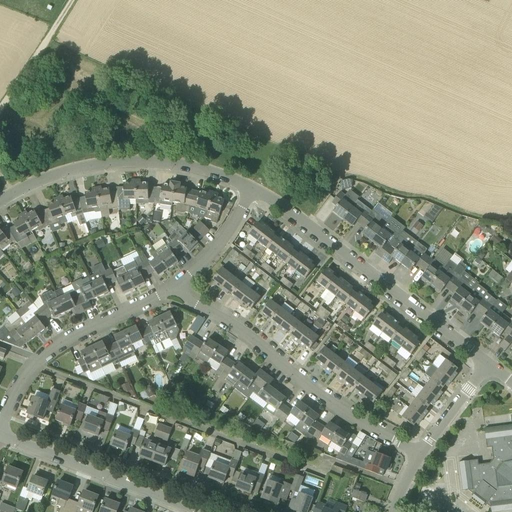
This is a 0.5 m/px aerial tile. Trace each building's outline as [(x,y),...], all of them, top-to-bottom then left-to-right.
[(116,188),(117,192),(119,208),(119,211),(130,211),(130,200),(136,200),(136,181),(131,181),(131,184),(124,184),(124,188),(116,188)] [(136,181),(136,200),(136,204),(154,204),(155,188),(148,188),(148,184),(141,184),(141,181),(136,181)] [(162,189),(155,188),(154,204),(160,205),(172,207),(173,203),(176,184),(171,183),(170,186),(163,185),(162,189)] [(185,213),(189,213),(193,194),(187,193),(187,189),(180,188),(180,184),(176,184),(173,203),(178,204),(177,213),(185,214),(185,213)] [(107,210),(119,208),(117,192),(110,193),(109,190),(102,191),(102,187),(97,188),(101,212),(106,212),(107,210)] [(86,197),(79,199),(83,214),(95,212),(96,213),(101,212),(97,188),(92,189),(93,192),(85,194),(86,197)] [(333,212),(343,220),(357,201),(357,200),(359,198),(349,190),(345,196),(340,192),(332,203),(337,207),(333,212)] [(200,196),(193,194),(189,213),(204,218),(207,215),(214,193),(209,191),(208,195),(201,193),(200,196)] [(212,221),(211,222),(217,224),(225,200),(218,198),(219,195),(214,193),(207,215),(204,218),(212,221)] [(63,196),(58,198),(65,217),(71,215),(72,218),(77,217),(81,226),(86,225),(83,214),(79,199),(72,201),(71,197),(64,200),(63,196)] [(49,209),(43,212),(49,227),(55,224),(58,223),(62,225),(67,223),(65,217),(58,198),(54,200),(55,203),(48,205),(49,209)] [(357,201),(343,220),(353,227),(356,222),(361,226),(370,215),(365,211),(367,208),(357,201)] [(433,205),(422,219),(430,225),(443,209),(433,205)] [(370,215),(361,226),(366,230),(362,235),(372,242),(385,225),(388,221),(373,210),(370,215)] [(27,212),(22,214),(32,232),(37,229),(39,232),(49,227),(43,212),(37,215),(35,212),(28,215),(27,212)] [(26,235),(32,232),(22,214),(18,217),(20,220),(13,223),(15,226),(9,229),(9,230),(16,241),(15,241),(17,244),(28,238),(26,235)] [(86,221),(88,232),(103,230),(101,219),(86,221)] [(200,222),(194,229),(203,238),(210,231),(200,222)] [(258,242),(269,229),(262,224),(260,226),(257,223),(248,235),(258,242)] [(382,259),(399,236),(385,225),(372,242),(380,248),(375,254),(382,259)] [(0,249),(2,252),(15,241),(16,241),(9,230),(9,229),(7,226),(1,231),(0,229),(0,249)] [(169,239),(172,243),(180,254),(186,249),(189,252),(198,243),(181,227),(169,239)] [(258,242),(268,250),(276,238),(273,236),(275,233),(269,229),(258,242)] [(399,236),(382,259),(389,264),(393,258),(401,264),(414,247),(399,236)] [(280,240),(276,238),(268,250),(277,257),(288,243),(281,238),(280,240)] [(166,244),(156,252),(168,270),(178,262),(175,257),(180,254),(172,243),(167,246),(166,244)] [(277,257),(287,264),(295,253),(292,250),(294,248),(288,243),(277,257)] [(414,247),(401,264),(411,272),(416,265),(421,269),(429,258),(414,247)] [(247,256),(250,252),(245,248),(242,252),(247,256)] [(426,281),(431,285),(450,261),(453,257),(443,249),(433,261),(429,258),(421,269),(425,273),(422,278),(422,280),(424,282),(426,281)] [(143,254),(139,257),(148,276),(155,272),(158,277),(168,270),(156,252),(151,255),(155,260),(150,264),(148,261),(143,254)] [(287,264),(296,272),(307,258),(300,253),(299,255),(295,253),(287,264)] [(242,263),(245,259),(240,255),(237,259),(242,263)] [(143,278),(148,276),(139,257),(134,260),(135,262),(124,267),(134,289),(145,284),(143,278)] [(307,258),(296,272),(306,279),(315,268),(311,265),(313,263),(307,258)] [(458,267),(450,261),(431,285),(436,289),(436,291),(438,293),(440,292),(441,293),(445,288),(450,291),(462,276),(468,268),(461,263),(458,267)] [(266,271),(269,267),(264,263),(261,267),(266,271)] [(111,269),(106,272),(112,284),(117,282),(123,294),(134,289),(124,267),(113,273),(111,269)] [(269,267),(266,271),(271,275),(274,271),(269,267)] [(215,285),(221,290),(232,276),(222,269),(213,280),(217,283),(215,285)] [(261,278),(264,273),(259,269),(256,274),(261,278)] [(317,283),(327,290),(335,279),(332,276),(334,274),(327,269),(317,283)] [(106,287),(112,284),(106,272),(101,275),(100,273),(89,278),(98,298),(109,293),(106,287)] [(288,282),(283,278),(284,276),(280,273),(276,279),(285,286),(288,282)] [(241,283),(232,276),(221,290),(228,295),(229,293),(232,295),(241,283)] [(462,276),(450,291),(455,295),(451,300),(461,308),(474,291),(477,287),(462,276)] [(72,284),(78,298),(85,312),(92,309),(91,306),(94,305),(92,301),(98,298),(89,278),(83,281),(82,279),(72,284)] [(327,290),(336,297),(347,284),(340,279),(339,281),(335,279),(327,290)] [(288,282),(285,286),(290,290),(293,285),(288,282)] [(251,291),(241,283),(232,295),(236,297),(234,300),(240,304),(251,291)] [(336,297),(346,305),(354,293),(351,291),(353,289),(347,284),(336,297)] [(61,289),(55,292),(65,313),(74,309),(77,316),(85,312),(78,298),(73,301),(70,294),(66,296),(63,290),(62,290),(61,289)] [(288,299),(292,295),(286,290),(283,295),(288,299)] [(44,305),(38,310),(46,320),(52,316),(54,319),(65,313),(55,292),(54,293),(53,291),(40,297),(44,305)] [(251,291),(240,304),(247,309),(248,307),(252,310),(261,298),(251,291)] [(474,291),(461,308),(470,315),(474,310),(479,314),(487,303),(482,299),(483,298),(474,291)] [(346,305),(355,312),(366,298),(359,293),(358,296),(354,293),(346,305)] [(307,296),(303,300),(308,304),(312,300),(307,296)] [(366,298),(355,312),(365,320),(374,308),(370,305),(372,303),(366,298)] [(492,298),(487,303),(479,314),(484,318),(480,323),(490,330),(502,314),(503,313),(494,305),(496,301),(492,298)] [(272,320),(281,309),(271,301),(260,315),(267,320),(269,318),(272,320)] [(30,311),(21,319),(36,337),(46,329),(42,324),(46,320),(38,310),(34,305),(28,309),(30,311)] [(305,305),(302,309),(307,313),(310,309),(305,305)] [(321,307),(318,311),(322,315),(326,310),(321,307)] [(290,316),(281,309),(272,320),(275,323),(273,325),(280,330),(290,316)] [(331,314),(326,310),(322,315),(327,319),(331,314)] [(160,318),(169,339),(171,342),(176,340),(174,334),(179,331),(171,313),(160,318)] [(382,333),(393,319),(387,314),(385,317),(381,314),(373,326),(382,333)] [(502,314),(490,330),(500,338),(503,333),(508,336),(509,336),(511,331),(511,318),(510,321),(502,314)] [(288,332),(291,335),(300,323),(290,316),(280,330),(286,335),(288,332)] [(150,327),(145,330),(151,342),(154,341),(156,345),(169,339),(160,318),(148,323),(150,327)] [(27,345),(36,337),(21,319),(12,326),(9,322),(0,329),(0,340),(15,346),(23,340),(27,345)] [(382,333),(392,340),(401,329),(398,327),(399,324),(393,319),(382,333)] [(342,329),(345,325),(340,321),(336,325),(342,329)] [(309,331),(300,323),(291,335),(294,337),(292,339),(299,344),(309,331)] [(137,327),(125,332),(132,346),(143,341),(145,345),(151,342),(145,330),(139,332),(137,327)] [(392,340),(401,348),(412,334),(406,329),(404,331),(401,329),(392,340)] [(309,331),(299,344),(305,349),(307,347),(310,350),(319,338),(309,331)] [(117,343),(111,345),(120,364),(135,356),(134,353),(135,353),(132,346),(125,332),(114,337),(117,343)] [(412,334),(401,348),(411,355),(420,344),(417,341),(418,339),(412,334)] [(199,342),(191,336),(186,346),(188,347),(184,355),(189,358),(199,342)] [(511,338),(509,336),(508,336),(500,347),(505,351),(511,342),(511,338)] [(348,338),(345,342),(350,346),(353,342),(348,338)] [(194,361),(196,359),(200,352),(210,359),(218,346),(208,339),(205,345),(199,342),(189,358),(194,361)] [(103,342),(92,348),(102,368),(112,363),(114,366),(120,364),(111,345),(106,348),(103,342)] [(369,350),(372,346),(367,342),(364,346),(369,350)] [(220,378),(223,373),(231,361),(225,358),(229,353),(218,346),(210,359),(206,365),(216,372),(215,375),(220,378)] [(372,346),(369,350),(374,354),(377,350),(372,346)] [(102,368),(92,348),(81,353),(84,359),(78,361),(84,374),(90,371),(91,374),(102,368)] [(324,369),(335,356),(325,348),(316,360),(320,362),(318,364),(324,369)] [(364,357),(367,353),(362,349),(359,353),(364,357)] [(418,354),(422,358),(426,353),(422,350),(418,354)] [(367,353),(364,357),(369,361),(372,357),(367,353)] [(419,363),(422,358),(418,354),(414,359),(419,363)] [(344,363),(335,356),(324,369),(331,374),(332,372),(335,374),(344,363)] [(388,365),(391,361),(386,357),(383,361),(388,365)] [(439,370),(452,381),(457,374),(455,373),(458,369),(446,360),(439,370)] [(236,365),(231,361),(223,373),(220,378),(212,390),(218,394),(224,384),(227,384),(233,388),(234,388),(239,382),(248,370),(238,363),(236,365)] [(343,384),(354,370),(344,363),(335,374),(339,377),(337,379),(343,384)] [(383,372),(386,367),(381,364),(378,368),(383,372)] [(427,376),(431,380),(443,389),(445,386),(448,387),(452,381),(439,370),(434,367),(427,376)] [(403,373),(408,377),(412,372),(407,368),(403,373)] [(253,393),(258,387),(267,375),(260,370),(256,376),(248,370),(239,382),(248,390),(244,396),(249,399),(253,393)] [(363,378),(354,370),(343,384),(350,389),(351,387),(354,389),(363,378)] [(404,382),(408,377),(403,373),(400,378),(404,382)] [(274,380),(267,375),(258,387),(253,393),(268,404),(277,392),(269,386),(274,380)] [(373,385),(363,378),(354,389),(358,391),(356,394),(362,399),(373,385)] [(431,380),(424,389),(438,400),(443,393),(441,392),(443,389),(431,380)] [(373,385),(362,399),(369,403),(370,401),(374,404),(383,392),(373,385)] [(438,400),(424,389),(417,399),(428,408),(431,404),(433,406),(438,400)] [(61,393),(60,393),(53,390),(48,403),(34,398),(28,415),(43,420),(46,410),(53,413),(61,393)] [(287,400),(277,392),(268,404),(263,410),(273,417),(274,415),(279,419),(287,408),(283,405),(287,400)] [(389,401),(393,396),(389,392),(385,398),(389,401)] [(417,399),(409,408),(423,419),(428,412),(426,411),(428,408),(417,399)] [(291,414),(300,422),(309,409),(300,402),(292,412),(287,408),(279,419),(284,423),(291,414)] [(81,422),(87,407),(79,404),(76,411),(62,406),(56,421),(71,426),(74,419),(81,422)] [(423,419),(409,408),(402,418),(413,427),(416,423),(418,425),(423,419)] [(319,417),(309,409),(300,422),(297,426),(307,434),(307,433),(313,437),(321,425),(315,422),(319,417)] [(99,412),(96,419),(89,416),(83,431),(98,437),(101,429),(109,432),(114,417),(99,412)] [(326,429),(321,425),(313,437),(319,440),(321,436),(331,443),(340,430),(329,423),(326,429)] [(161,440),(166,427),(159,425),(155,437),(161,440)] [(166,427),(161,440),(167,442),(172,429),(166,427)] [(511,427),(485,431),(487,449),(492,448),(493,459),(490,464),(479,465),(478,461),(460,463),(464,491),(468,491),(473,494),(471,496),(485,507),(486,505),(491,509),(491,511),(493,511),(511,509),(511,427)] [(135,447),(140,433),(133,430),(130,437),(116,432),(111,446),(126,451),(128,444),(135,447)] [(342,449),(339,453),(335,459),(341,461),(352,445),(347,442),(350,436),(340,430),(331,443),(342,449)] [(190,441),(184,439),(180,451),(186,453),(190,441)] [(152,462),(159,445),(146,441),(140,457),(152,462)] [(159,445),(152,462),(165,466),(171,450),(159,445)] [(352,445),(341,461),(383,477),(385,471),(386,471),(387,470),(390,471),(392,465),(389,464),(391,460),(376,454),(376,455),(369,453),(365,464),(362,462),(352,458),(358,449),(352,445)] [(189,472),(188,475),(194,477),(198,466),(205,469),(210,454),(202,451),(200,457),(188,453),(181,469),(189,472)] [(233,478),(238,463),(232,461),(229,468),(215,463),(209,479),(223,484),(227,475),(233,478)] [(329,475),(340,479),(343,470),(333,466),(329,475)] [(9,467),(3,483),(17,489),(23,473),(9,467)] [(253,488),(259,490),(265,476),(258,473),(256,479),(242,474),(236,489),(251,494),(253,488)] [(292,487),(290,491),(298,494),(304,478),(296,475),(292,487)] [(48,482),(47,482),(48,480),(41,477),(40,479),(34,477),(28,492),(43,497),(45,491),(48,482)] [(58,506),(61,507),(59,511),(69,511),(70,510),(65,509),(73,487),(59,482),(53,496),(60,499),(58,506)] [(287,501),(290,491),(292,487),(281,482),(279,486),(268,482),(262,499),(278,505),(280,498),(287,501)] [(364,503),(367,495),(354,490),(351,498),(364,503)] [(78,507),(90,511),(92,511),(99,497),(84,491),(78,507)] [(313,499),(300,494),(297,502),(293,500),(290,509),(297,511),(307,511),(308,511),(310,505),(313,499)] [(20,497),(16,509),(15,509),(22,511),(24,511),(28,500),(20,497)] [(117,511),(120,505),(106,500),(100,511),(117,511)] [(14,511),(15,509),(16,509),(2,503),(0,507),(0,510),(4,511),(14,511)] [(345,511),(347,507),(336,503),(332,511),(324,509),(325,506),(317,503),(316,507),(313,511),(345,511)]
